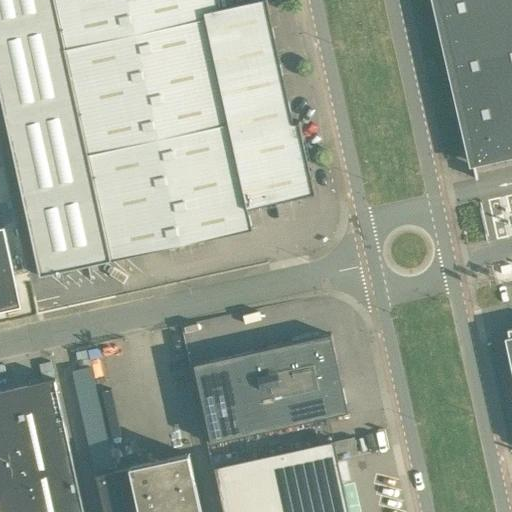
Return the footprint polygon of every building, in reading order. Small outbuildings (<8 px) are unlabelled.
[(269,14),(270,14),(267,0),(253,0),(250,1),(250,2),(220,8),(218,0),(0,0),(0,93),(40,275),(252,229),(248,209),(259,206),(259,205),(299,197),(315,194),(311,177),(301,138),(302,138),(298,121),(292,123),(269,14)] [(511,0),(435,0),(473,162),(511,153),(511,0)] [(3,227),(0,227),(0,309),(20,305),(3,227)] [(211,443),(349,412),(331,333),(194,364),(211,443)] [(0,511),(201,511),(188,453),(130,466),(139,511),(83,511),(55,379),(55,378),(0,389),(0,511)] [(349,511),(333,440),(215,466),(224,511),(349,511)] [(104,511),(139,511),(130,466),(96,474),(96,475),(97,475),(104,511)]
